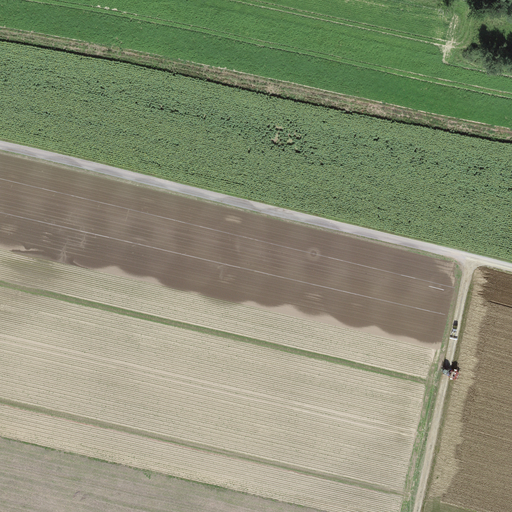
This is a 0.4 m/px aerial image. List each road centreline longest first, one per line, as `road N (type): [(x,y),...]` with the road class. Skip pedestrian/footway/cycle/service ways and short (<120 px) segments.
road 1 (track): [(0,146),(511,268)]
road 2 (track): [(472,257),(418,511)]
